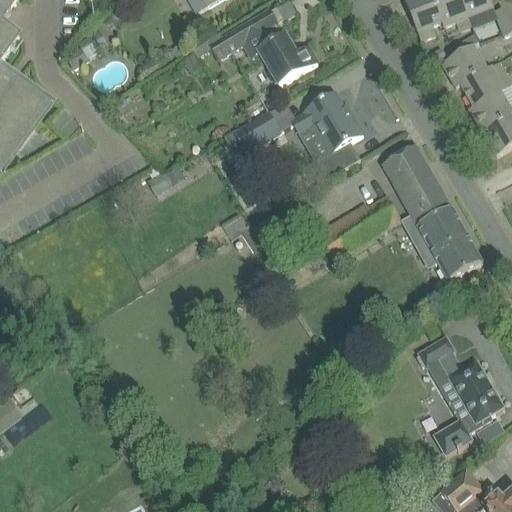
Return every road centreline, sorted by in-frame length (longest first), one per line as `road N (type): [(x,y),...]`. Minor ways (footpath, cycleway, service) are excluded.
road 1 (unclassified): [(472,197),(359,3)]
road 2 (residential): [(116,150),(47,74),(46,0)]
